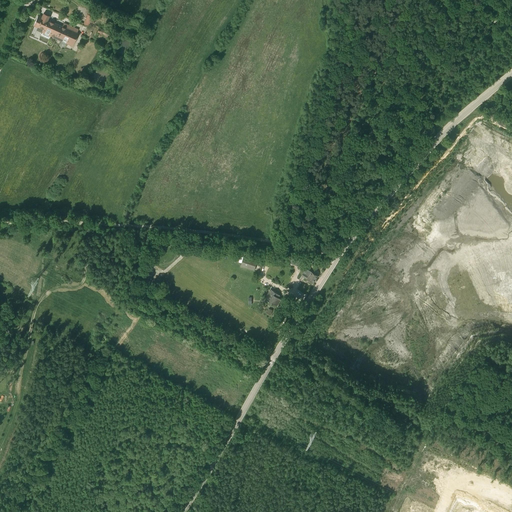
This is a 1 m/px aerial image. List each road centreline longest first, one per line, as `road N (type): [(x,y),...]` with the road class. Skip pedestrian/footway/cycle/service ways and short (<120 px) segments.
road 1 (tertiary): [(182,511),(338,257),(448,129),(511,74)]
road 2 (track): [(302,247),(156,227),(0,223)]
road 3 (track): [(86,223),(83,283),(51,285),(32,315)]
